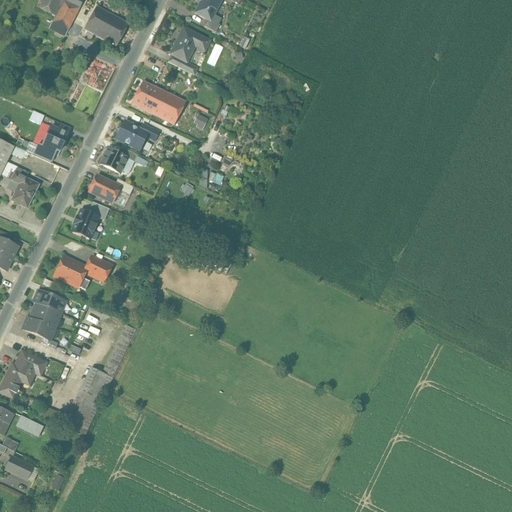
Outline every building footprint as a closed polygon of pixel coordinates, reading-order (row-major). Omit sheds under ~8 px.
[(64,0),(40,0),(37,8),(55,18),(63,2),(64,0)] [(84,0),(64,0),(63,2),(79,10),(84,0)] [(221,0),(201,0),(195,14),(208,21),(211,22),(218,26),(221,20),(214,16),(221,0)] [(79,10),(63,2),(55,18),(53,23),(68,31),(79,10)] [(97,8),(85,30),(97,37),(109,14),(97,8)] [(129,25),(109,14),(97,37),(116,48),(129,25)] [(218,26),(211,22),(208,21),(204,28),(215,34),(219,26),(218,26)] [(68,31),(53,23),(49,29),(65,37),(68,31)] [(209,44),(184,30),(170,56),(172,57),(186,64),(195,48),(204,53),(209,44)] [(186,64),(172,57),(168,64),(183,71),(186,64)] [(195,69),(186,64),(183,71),(192,76),(195,69)] [(162,92),(143,83),(131,105),(150,115),(162,92)] [(162,92),(150,115),(174,126),(185,103),(162,92)] [(33,111),(29,120),(40,125),(44,116),(33,111)] [(140,131),(124,123),(123,126),(119,126),(117,130),(119,133),(116,139),(140,151),(143,144),(142,142),(145,137),(146,134),(140,131)] [(158,133),(142,125),(140,131),(146,134),(145,137),(154,141),(158,133)] [(48,136),(46,141),(45,141),(41,148),(55,154),(56,151),(60,152),(68,134),(59,130),(58,131),(51,128),(47,136),(48,136)] [(14,147),(0,141),(0,180),(2,176),(7,163),(14,147)] [(25,152),(15,148),(12,155),(21,159),(25,152)] [(137,156),(121,149),(118,155),(127,159),(127,160),(134,163),(137,156)] [(118,155),(108,150),(100,165),(120,175),(127,160),(127,159),(118,155)] [(25,152),(21,159),(31,164),(34,157),(25,152)] [(2,176),(12,181),(15,174),(18,169),(7,163),(2,176)] [(29,174),(18,169),(15,174),(26,179),(29,174)] [(220,185),(224,177),(212,172),(209,181),(220,185)] [(15,174),(12,181),(14,182),(10,191),(16,193),(12,202),(27,209),(39,185),(26,179),(15,174)] [(115,185),(97,176),(92,186),(90,186),(89,189),(90,191),(89,193),(112,204),(118,191),(120,188),(115,185)] [(134,188),(117,180),(115,185),(120,188),(118,191),(129,197),(134,188)] [(186,184),(181,191),(189,197),(194,190),(186,184)] [(80,210),(70,233),(90,241),(99,220),(104,222),(109,210),(92,204),(88,213),(80,210)] [(11,237),(0,231),(0,238),(8,243),(11,237)] [(8,243),(0,238),(0,254),(12,260),(18,247),(8,243)] [(12,260),(0,254),(0,269),(6,273),(12,260)] [(105,263),(92,257),(86,269),(87,269),(85,274),(97,280),(105,263)] [(86,269),(64,258),(54,277),(64,282),(63,283),(68,285),(68,284),(78,289),(85,274),(87,269),(86,269)] [(105,263),(97,280),(103,283),(111,266),(105,263)] [(53,291),(42,287),(40,292),(51,297),(53,291)] [(40,292),(39,292),(34,304),(36,305),(37,305),(60,314),(65,302),(51,297),(40,292)] [(60,314),(37,305),(36,305),(31,320),(30,320),(53,329),(60,314)] [(53,329),(30,320),(31,320),(28,318),(23,331),(43,339),(49,341),(53,329)] [(136,331),(125,326),(122,331),(133,336),(136,331)] [(133,336),(122,331),(120,336),(131,342),(133,336)] [(131,342),(120,336),(117,342),(128,347),(131,342)] [(58,344),(49,341),(43,339),(40,344),(55,350),(58,344)] [(128,347),(117,342),(115,347),(125,352),(128,347)] [(81,350),(70,345),(68,351),(79,356),(81,350)] [(125,352),(115,347),(112,352),(123,358),(125,352)] [(47,364),(21,351),(15,366),(35,375),(39,377),(40,377),(40,376),(41,376),(47,364)] [(123,358),(112,352),(109,358),(120,363),(123,358)] [(120,363),(109,358),(107,363),(117,368),(120,363)] [(117,368),(107,363),(104,368),(115,374),(117,368)] [(12,371),(9,369),(0,387),(0,393),(13,400),(23,381),(30,384),(35,375),(15,366),(12,371)] [(115,374),(104,368),(101,374),(112,379),(115,374)] [(101,374),(91,369),(81,389),(103,400),(113,379),(112,379),(101,374)] [(103,400),(81,389),(66,422),(72,425),(87,432),(103,400)] [(43,407),(38,418),(44,420),(48,409),(43,407)] [(48,409),(44,420),(49,422),(54,411),(48,409)] [(10,415),(0,410),(0,435),(1,436),(10,415)] [(54,411),(49,422),(55,424),(59,413),(54,411)] [(59,413),(55,424),(60,427),(65,416),(59,413)] [(42,429),(21,418),(16,427),(38,438),(42,429)] [(87,432),(72,425),(69,431),(84,437),(87,432)] [(19,446),(6,440),(3,447),(6,448),(16,453),(19,446)] [(33,468),(11,458),(5,471),(27,481),(33,468)] [(52,487),(59,490),(64,479),(57,476),(52,487)]
